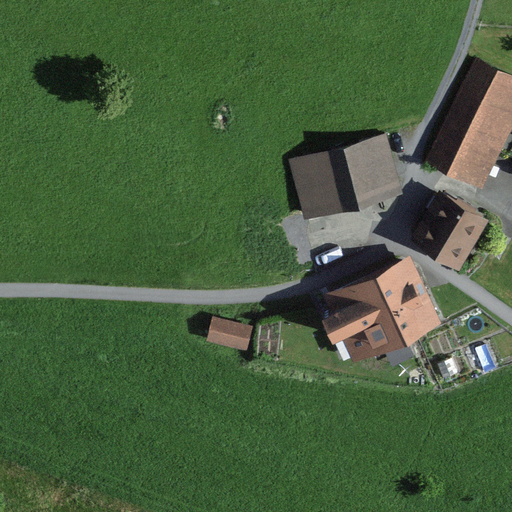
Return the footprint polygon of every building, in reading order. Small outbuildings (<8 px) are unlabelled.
[(429,159),(486,188),(511,135),(511,72),(481,57),(429,159)] [(393,135),(293,161),(309,221),(408,194),(393,135)] [(475,267),(500,216),(434,183),(409,234),(475,267)] [(412,257),(332,295),(364,364),(444,327),(412,257)] [(261,326),(218,317),(213,342),(256,351),(261,326)]
